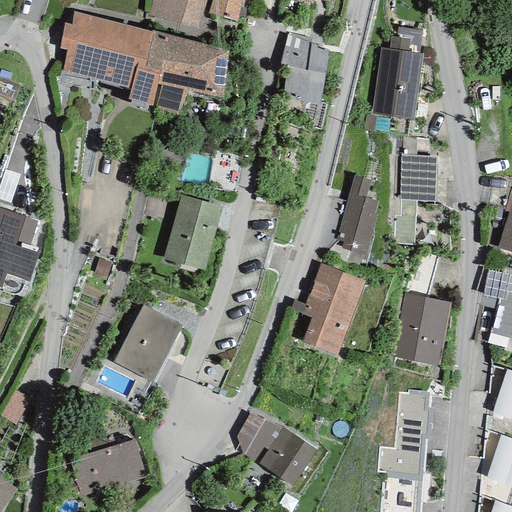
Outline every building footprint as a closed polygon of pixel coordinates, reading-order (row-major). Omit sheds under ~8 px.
[(198,29),(203,10),(167,0),(151,0),(148,15),(198,29)] [(167,0),(203,10),(206,0),(167,0)] [(211,0),(207,13),(237,21),(239,0),(211,0)] [(145,66),(152,33),(72,11),(71,25),(64,23),(59,48),(66,50),(62,72),(130,88),(128,99),(152,105),(161,69),(145,66)] [(397,27),(396,36),(410,38),(408,52),(419,54),(422,31),(397,27)] [(228,51),(153,30),(152,33),(145,66),(161,69),(152,105),(151,107),(178,115),(185,90),(222,98),(228,51)] [(311,39),(287,33),(274,89),(283,90),(281,97),(319,105),(328,49),(310,43),(311,39)] [(390,36),(388,50),(408,52),(410,38),(396,36),(390,36)] [(414,119),(422,54),(419,54),(408,52),(388,50),(380,49),(371,114),(414,119)] [(376,116),(365,115),(363,130),(374,131),(376,116)] [(416,137),(401,137),(401,155),(416,156),(416,137)] [(435,201),(436,156),(416,156),(401,155),(400,200),(416,201),(435,201)] [(19,175),(4,169),(0,181),(0,200),(10,203),(19,175)] [(370,180),(353,176),(336,239),(343,241),(341,248),(366,254),(376,215),(373,214),(377,201),(365,198),(370,180)] [(205,271),(221,206),(180,196),(164,260),(205,271)] [(415,244),(416,201),(400,200),(400,216),(395,216),(394,244),(415,244)] [(511,254),(511,202),(497,250),(511,254)] [(37,222),(0,208),(0,287),(1,288),(6,274),(28,282),(38,254),(27,250),(37,222)] [(106,277),(111,263),(98,258),(93,273),(106,277)] [(364,281),(319,264),(304,304),(300,313),(311,317),(301,342),(336,356),(364,281)] [(511,274),(482,268),(476,290),(483,293),(483,296),(498,298),(489,334),(511,339),(511,274)] [(451,303),(403,293),(394,357),(438,367),(451,303)] [(300,313),(304,304),(293,300),(290,309),(300,313)] [(152,382),(180,325),(142,306),(113,362),(152,382)] [(511,372),(505,370),(491,411),(511,419),(511,372)] [(429,392),(407,390),(407,395),(398,393),(393,450),(378,448),(376,473),(381,473),(378,511),(418,511),(424,439),(429,439),(431,409),(427,408),(429,392)] [(259,464),(283,429),(249,414),(237,437),(242,455),(259,464)] [(292,486),(316,450),(284,428),(283,429),(259,464),(292,486)] [(511,439),(499,435),(485,478),(511,487),(511,439)] [(137,438),(68,459),(82,506),(130,492),(127,482),(149,475),(137,438)] [(0,511),(16,489),(0,476),(0,511)] [(511,511),(511,507),(493,500),(489,511),(511,511)]
